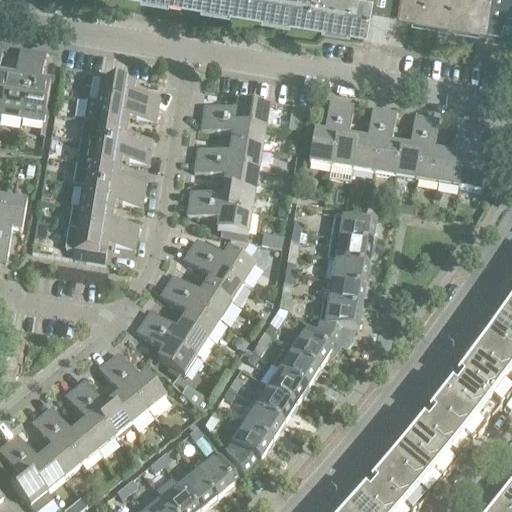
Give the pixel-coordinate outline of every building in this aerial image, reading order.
[(511,0),(251,0),(260,1),(259,4),(288,10),(289,6),(365,19),(368,0),(397,0),(395,13),(487,29),(487,25),(498,27),(500,19),(511,21),(511,0)] [(34,51),(21,49),(16,80),(8,79),(1,120),(22,123),(34,51)] [(44,127),(45,120),(51,86),(40,84),(45,53),(34,51),(22,123),(44,127)] [(94,81),(91,103),(158,114),(160,102),(133,98),(135,88),(94,81)] [(88,103),(84,123),(128,131),(129,122),(156,127),(158,114),(91,103),(90,104),(88,103)] [(207,110),(205,123),(266,133),(270,109),(239,105),(238,115),(207,110)] [(310,165),(332,169),(343,107),(331,105),(326,136),(315,134),(310,165)] [(301,132),(305,108),(293,106),(289,130),(301,132)] [(332,169),(354,173),(359,141),(349,139),(354,109),(343,107),(332,169)] [(354,173),(375,176),(385,114),(374,112),(369,143),(359,141),(354,173)] [(375,176),(395,180),(400,148),(392,147),(397,116),(385,114),(375,176)] [(395,180),(417,183),(427,121),(415,119),(410,150),(400,148),(395,180)] [(417,183),(438,187),(443,156),(434,154),(440,123),(427,121),(417,183)] [(84,123),(81,145),(152,157),(154,145),(126,140),(128,131),(84,123)] [(234,139),(233,149),(263,154),(266,133),(205,123),(203,134),(234,139)] [(438,187),(459,191),(470,128),(458,126),(453,157),(443,156),(438,187)] [(482,195),(488,163),(477,161),(482,130),(470,128),(459,191),(482,195)] [(150,170),(152,157),(81,145),(77,166),(121,174),(122,165),(150,170)] [(200,153),(198,165),(259,175),(263,154),(233,149),(231,158),(200,153)] [(227,182),(225,192),(256,197),(259,175),(198,165),(196,177),(227,182)] [(73,189),(83,191),(83,189),(145,199),(147,187),(119,183),(121,174),(77,166),(73,189)] [(83,189),(83,191),(80,209),(114,215),(115,207),(143,212),(145,199),(83,189)] [(192,195),(190,208),(252,218),(256,197),(225,192),(224,200),(192,195)] [(5,202),(0,230),(0,264),(7,266),(12,235),(22,236),(27,206),(5,202)] [(190,208),(188,219),(220,224),(218,234),(232,236),(230,244),(242,247),(243,238),(249,239),(252,218),(190,208)] [(80,209),(80,210),(72,209),(69,229),(138,242),(140,228),(112,223),(114,215),(80,209)] [(335,218),(332,240),(374,247),(378,225),(335,218)] [(294,225),(293,233),(302,235),(303,226),(294,225)] [(136,254),(138,242),(69,229),(65,251),(106,258),(108,249),(136,254)] [(300,246),(302,235),(293,233),(291,245),(300,246)] [(328,261),(336,262),(336,263),(370,269),(374,247),(332,240),(328,261)] [(199,243),(191,255),(244,290),(257,271),(241,261),(230,253),(225,260),(199,243)] [(230,252),(230,253),(241,261),(249,248),(242,247),(230,244),(230,252)] [(211,282),(206,290),(233,307),(244,290),(191,255),(185,265),(211,282)] [(336,263),(332,285),(367,290),(370,269),(336,263)] [(287,268),(285,278),(294,279),(295,269),(287,268)] [(292,289),(294,279),(285,278),(284,287),(292,289)] [(174,281),(168,291),(221,325),(233,307),(206,290),(201,298),(174,281)] [(332,285),(328,307),(363,313),(367,290),(332,285)] [(188,318),(182,326),(209,344),(221,325),(168,291),(161,300),(188,318)] [(290,299),(282,298),(279,314),(288,316),(290,299)] [(511,302),(499,321),(511,330),(511,302)] [(324,306),(317,332),(315,336),(341,352),(353,333),(359,334),(363,313),(328,307),(324,306)] [(151,316),(145,326),(198,362),(209,344),(182,326),(178,333),(151,316)] [(511,358),(511,330),(499,321),(486,339),(511,358)] [(186,380),(198,362),(145,326),(138,337),(165,354),(159,362),(186,380)] [(277,333),(270,329),(264,337),(271,342),(277,333)] [(307,331),(292,355),(291,356),(320,375),(332,355),(337,358),(341,352),(315,336),(307,331)] [(511,387),(511,358),(486,339),(472,358),(511,387)] [(258,347),(252,357),(259,361),(265,352),(258,347)] [(308,392),(320,375),(291,356),(292,355),(285,351),(273,370),(279,374),(308,392)] [(254,369),(259,361),(252,357),(247,364),(254,369)] [(120,358),(111,365),(150,414),(167,400),(147,375),(139,382),(120,358)] [(511,394),(511,387),(472,358),(458,376),(502,408),(511,394)] [(120,397),(113,402),(133,428),(150,414),(111,365),(101,373),(120,397)] [(279,374),(267,393),(296,411),(308,392),(279,374)] [(487,427),(502,408),(458,376),(445,394),(487,427)] [(235,384),(229,393),(236,398),(242,388),(235,384)] [(86,385),(76,392),(116,442),(117,441),(124,440),(129,436),(132,429),(133,428),(113,402),(105,408),(86,385)] [(86,423),(79,429),(100,455),(116,442),(76,392),(67,400),(86,423)] [(231,406),(236,398),(229,393),(224,401),(231,406)] [(267,393),(256,410),(285,429),(296,411),(267,393)] [(431,412),(473,445),(487,427),(445,394),(431,412)] [(256,410),(244,429),(273,447),(285,429),(256,410)] [(52,412),(43,419),(83,469),(100,455),(79,429),(71,435),(52,412)] [(416,430),(458,463),(473,445),(431,412),(416,430)] [(53,451),(45,457),(66,482),(83,469),(43,419),(34,427),(53,451)] [(230,451),(226,454),(244,477),(255,468),(258,463),(262,465),(273,447),(244,429),(233,446),(234,447),(230,451)] [(416,430),(402,447),(443,482),(458,463),(416,430)] [(198,432),(189,439),(195,446),(206,459),(214,452),(203,439),(198,432)] [(49,496),(66,482),(45,457),(38,462),(18,438),(9,446),(49,496)] [(49,496),(9,446),(0,453),(0,456),(18,479),(11,484),(32,511),(42,511),(54,503),(49,496)] [(402,447),(387,465),(428,500),(443,482),(402,447)] [(166,458),(159,464),(164,470),(171,464),(166,458)] [(214,462),(197,476),(218,502),(235,488),(233,486),(239,481),(221,458),(215,463),(214,462)] [(156,477),(164,470),(159,464),(150,470),(156,477)] [(417,511),(428,500),(387,465),(372,482),(407,511),(417,511)] [(197,476),(180,490),(198,511),(206,511),(218,502),(197,476)] [(407,511),(372,482),(357,499),(371,511),(407,511)] [(511,511),(511,482),(497,501),(510,511),(511,511)] [(125,491),(130,498),(138,492),(132,485),(125,491)] [(160,500),(163,504),(169,511),(198,511),(180,490),(177,487),(160,500)] [(130,498),(125,491),(117,498),(122,504),(130,498)] [(371,511),(357,499),(345,511),(371,511)] [(169,511),(163,504),(160,500),(145,511),(169,511)] [(510,511),(497,501),(488,511),(510,511)] [(69,511),(86,511),(87,511),(80,503),(69,511)]
